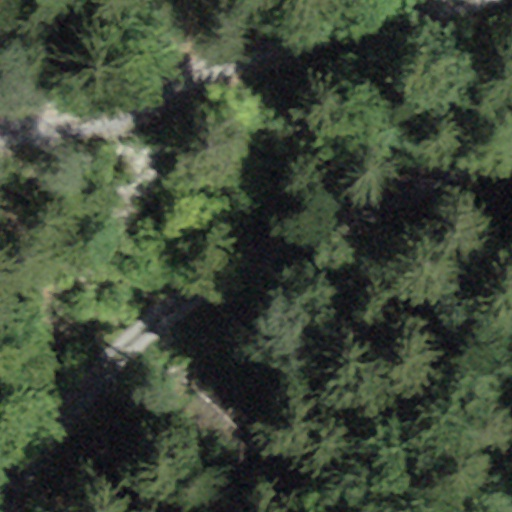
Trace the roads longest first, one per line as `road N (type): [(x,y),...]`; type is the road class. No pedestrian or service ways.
road 1 (track): [(5,511),(29,464),(94,391),(206,305),(349,224),(511,155)]
road 2 (track): [(480,0),(336,57),(152,115),(67,135),(0,131)]
